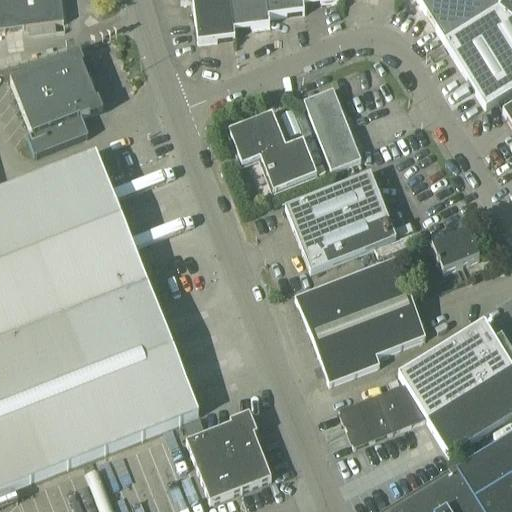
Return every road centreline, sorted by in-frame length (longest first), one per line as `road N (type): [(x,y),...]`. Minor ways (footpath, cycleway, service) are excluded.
road 1 (unclassified): [(175,113),(366,40),(384,41),(400,51),(511,234)]
road 2 (unclassified): [(331,511),(175,113)]
